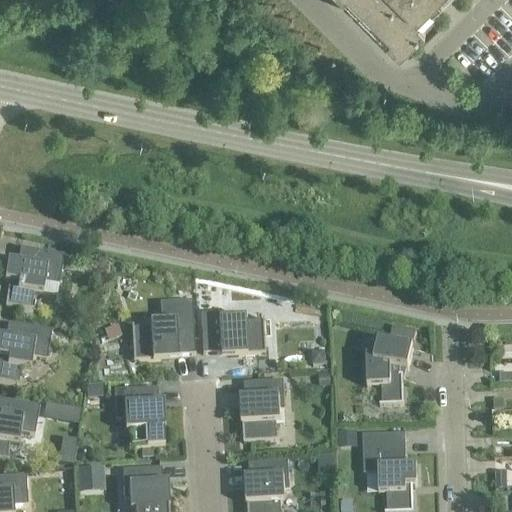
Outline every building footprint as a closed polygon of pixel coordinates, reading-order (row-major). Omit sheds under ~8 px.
[(367,0),(403,35),(428,10),(421,3),(424,0),(367,0)] [(7,264),(4,284),(9,285),(5,310),(30,314),(33,296),(43,297),(44,286),(59,288),(63,258),(47,256),(20,251),(17,266),(7,264)] [(160,306),(161,329),(161,330),(131,331),(133,365),(168,363),(168,359),(195,357),(192,304),(160,306)] [(229,356),(230,359),(265,357),(263,324),(233,326),(232,316),(200,318),(203,357),(229,356)] [(51,333),(47,333),(8,326),(5,341),(0,339),(0,385),(18,389),(21,371),(30,372),(32,361),(46,363),(51,333)] [(390,338),(414,343),(416,333),(393,328),(390,338)] [(367,391),(381,390),(382,409),(404,409),(403,373),(408,374),(413,352),(378,344),(375,360),(366,360),(367,391)] [(275,415),(285,414),(283,384),(244,386),(245,411),(242,411),(244,446),(277,444),(275,415)] [(115,424),(129,423),(130,453),(164,451),(162,416),(158,416),(157,391),(114,393),(115,424)] [(0,462),(6,464),(9,446),(18,448),(20,436),(34,438),(39,409),(0,402),(0,462)] [(364,478),(378,477),(379,498),(387,498),(387,511),(413,511),(412,490),(417,489),(416,469),(406,470),(405,437),(362,438),(364,478)] [(332,458),(318,459),(318,477),(333,476),(332,458)] [(246,491),(247,511),(280,511),(280,495),(290,494),(288,464),(248,466),(250,491),(246,491)] [(76,472),(78,496),(102,495),(101,471),(76,472)] [(124,503),(133,503),(133,511),(167,511),(166,495),(163,496),(161,471),(122,473),(124,503)] [(0,511),(12,511),(13,510),(27,509),(25,479),(0,480),(0,511)]
